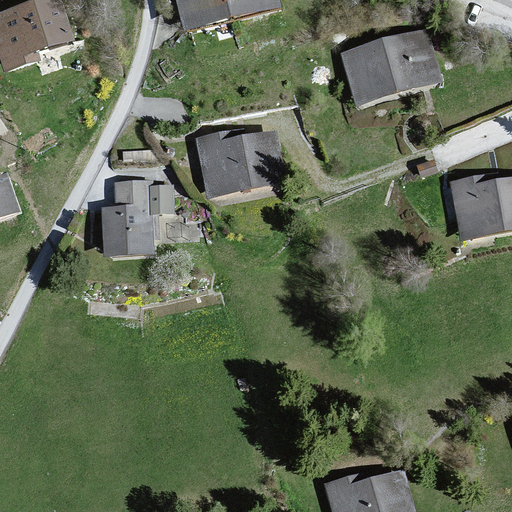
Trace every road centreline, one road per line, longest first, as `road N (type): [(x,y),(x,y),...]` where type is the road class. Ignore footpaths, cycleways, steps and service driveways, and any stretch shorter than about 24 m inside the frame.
road 1 (residential): [(153,0),(141,84),(0,349)]
road 2 (unknown): [(511,129),(334,195)]
